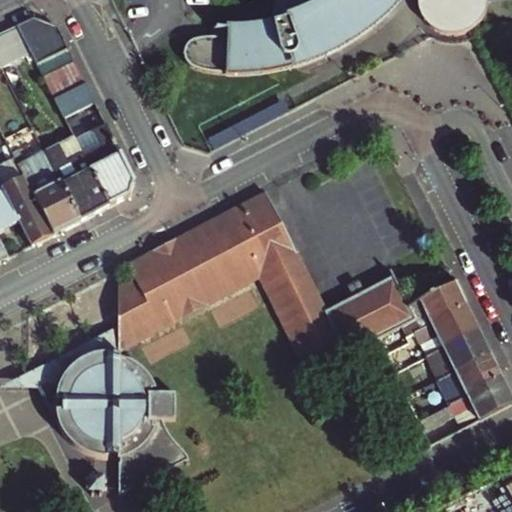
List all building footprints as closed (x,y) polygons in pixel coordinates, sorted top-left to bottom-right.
[(279,0),(274,26),(250,30),(236,30),(220,30),(220,39),(207,41),(198,43),(191,46),(188,51),(187,56),(188,62),(192,68),(202,73),(215,77),(227,75),(228,81),(248,80),(268,77),(284,74),(302,70),(326,61),(337,56),(355,47),(372,34),(390,16),(401,1),(414,5),(413,11),(413,17),(416,27),(423,35),(434,41),(438,41),(448,42),(456,41),(468,36),(470,34),(474,31),(478,27),(485,19),(487,13),(489,8),(489,3),(489,1),(488,0),(279,0)] [(33,56),(38,65),(72,51),(61,28),(35,19),(19,27),(33,56)] [(19,63),(33,56),(19,27),(5,34),(19,63)] [(0,59),(5,69),(19,63),(5,34),(0,35),(0,59)] [(38,65),(45,80),(79,66),(72,51),(38,65)] [(45,80),(55,99),(88,84),(79,66),(45,80)] [(64,119),(74,114),(98,103),(88,84),(55,99),(64,119)] [(210,141),(215,153),(291,114),(285,103),(210,141)] [(87,138),(74,114),(64,119),(77,143),(87,138)] [(110,209),(134,197),(138,184),(109,127),(87,138),(77,143),(86,161),(110,209)] [(61,146),(47,153),(82,223),(110,209),(86,161),(72,168),(61,146)] [(82,223),(47,153),(19,167),(25,179),(54,237),(82,223)] [(311,172),(302,177),(312,197),(322,193),(311,172)] [(20,222),(33,248),(54,237),(25,179),(3,190),(20,222)] [(0,231),(20,222),(3,190),(0,183),(0,231)] [(280,281),(325,368),(380,341),(396,333),(419,322),(412,309),(397,280),(368,294),(363,283),(350,289),(355,300),(327,314),(267,195),(242,208),(178,241),(203,287),(267,255),(280,281)] [(0,265),(11,260),(0,238),(0,265)] [(119,330),(203,287),(178,241),(177,252),(158,252),(126,269),(132,281),(118,289),(119,321),(119,330)] [(178,241),(158,252),(177,252),(178,241)] [(266,288),(280,281),(267,255),(203,287),(209,300),(258,274),(266,288)] [(423,304),(434,326),(469,308),(458,285),(423,304)] [(125,343),(209,300),(203,287),(119,330),(120,342),(125,343)] [(396,333),(403,348),(417,341),(415,335),(424,331),(434,326),(423,304),(412,309),(419,322),(396,333)] [(435,339),(442,352),(482,332),(469,308),(434,326),(424,331),(429,342),(435,339)] [(106,341),(109,341),(110,348),(120,348),(120,342),(119,330),(119,321),(0,380),(0,382),(39,381),(58,415),(62,413),(60,407),(59,400),(58,394),(59,387),(60,381),(62,375),(64,369),(68,363),(72,358),(77,353),(82,349),(88,346),(94,344),(100,342),(106,341)] [(450,359),(457,374),(494,356),(482,332),(442,352),(420,362),(424,371),(450,359)] [(396,333),(380,341),(396,374),(413,366),(403,348),(396,333)] [(154,365),(148,357),(143,352),(138,348),(132,346),(126,343),(125,343),(120,342),(120,348),(110,348),(109,341),(106,341),(100,342),(94,344),(88,346),(82,349),(77,353),(72,358),(68,363),(64,369),(62,375),(60,381),(59,387),(58,394),(59,400),(60,407),(62,413),(65,419),(69,425),(73,429),(78,434),(83,438),(89,441),(95,443),(102,444),(108,445),(112,445),(112,437),(124,437),(124,445),(125,482),(182,453),(168,427),(161,431),(155,421),(157,418),(158,416),(158,412),(157,411),(158,406),(174,404),(180,404),(178,376),(156,377),(153,371),(156,370),(154,365)] [(494,356),(457,374),(440,381),(446,392),(462,384),(469,397),(506,379),(494,356)] [(447,439),(438,421),(455,413),(464,430),(511,407),(511,391),(506,379),(469,397),(435,413),(419,420),(423,429),(432,446),(447,439)] [(435,413),(423,390),(407,397),(419,420),(435,413)] [(157,418),(155,421),(161,431),(168,427),(182,453),(196,446),(183,422),(178,417),(175,411),(174,404),(158,406),(157,411),(158,412),(158,416),(157,418)] [(112,437),(112,445),(124,445),(124,437),(112,437)] [(94,464),(95,481),(111,481),(111,463),(94,464)] [(511,472),(503,477),(511,494),(511,472)]
